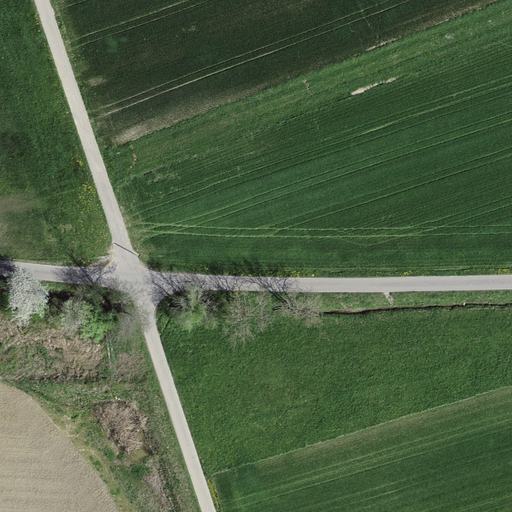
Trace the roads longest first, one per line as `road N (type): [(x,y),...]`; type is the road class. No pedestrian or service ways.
road 1 (track): [(215,511),(46,0)]
road 2 (residential): [(511,282),(368,285),(0,261)]
